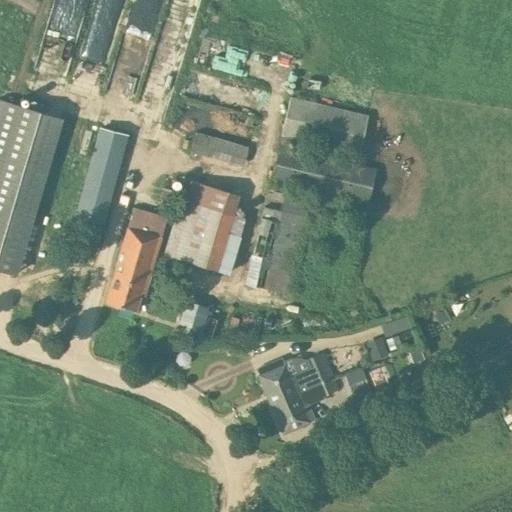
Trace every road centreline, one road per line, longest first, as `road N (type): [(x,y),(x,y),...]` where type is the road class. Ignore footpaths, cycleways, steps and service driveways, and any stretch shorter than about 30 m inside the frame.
road 1 (unclassified): [(253,473),(275,472),(511,334)]
road 2 (unclassified): [(253,473),(139,389),(0,343)]
